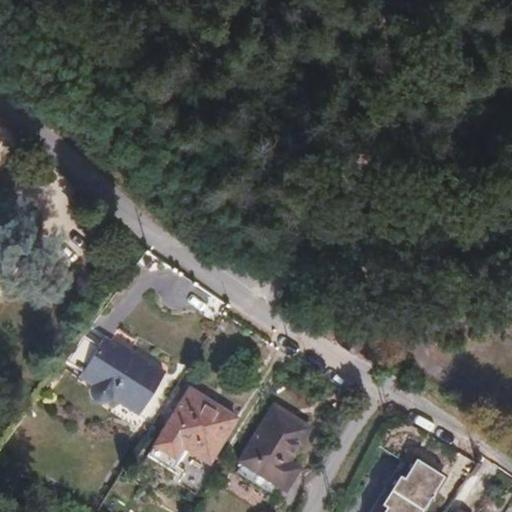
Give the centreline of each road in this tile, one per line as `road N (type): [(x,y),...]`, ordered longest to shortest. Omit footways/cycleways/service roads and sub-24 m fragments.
road 1 (residential): [(226,282),(0,93)]
road 2 (residential): [(384,386),(226,282)]
road 3 (residential): [(511,475),(384,386)]
road 4 (unclassified): [(384,386),(307,511)]
